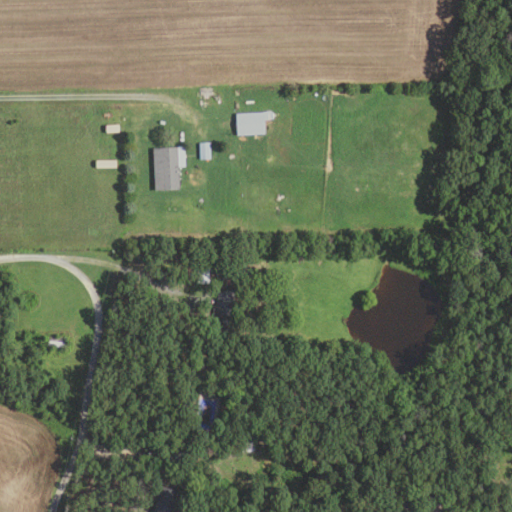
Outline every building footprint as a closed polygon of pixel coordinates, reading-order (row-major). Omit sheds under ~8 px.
[(237,135),(236,113),(264,111),(265,133),(237,135)] [(119,131),(106,132),(105,125),(119,124),(119,131)] [(210,142),(211,159),(200,159),(199,142),(210,142)] [(155,190),(153,147),(184,146),(185,166),(178,166),(179,189),(155,190)] [(210,268),(209,285),(195,284),(196,267),(210,268)] [(168,274),(163,284),(156,280),(161,270),(168,274)] [(233,336),(212,336),(213,305),(217,305),(218,290),(235,291),(233,336)] [(254,442),(255,452),(245,453),(244,443),(254,442)] [(171,511),(153,511),(160,487),(177,491),(171,511)] [(411,498),(413,504),(401,507),(399,501),(411,498)] [(426,511),(426,502),(442,502),(442,511),(426,511)] [(393,510),(388,511),(385,511),(384,505),(390,503),(393,510)]
